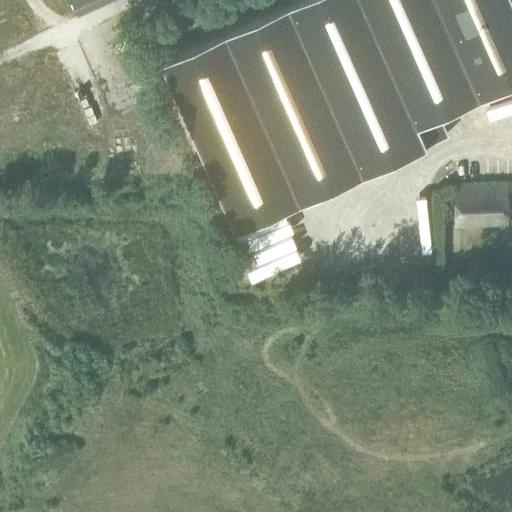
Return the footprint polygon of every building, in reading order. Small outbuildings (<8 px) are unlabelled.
[(291,9),(213,22),(241,192),(320,179),(291,9)] [(459,100),(379,109),(399,283),(479,274),(473,225),(468,185),(459,100)] [(55,178),(79,172),(75,154),(51,160),(55,178)] [(103,353),(78,412),(112,427),(137,367),(103,353)] [(146,372),(122,431),(156,446),(181,385),(146,372)] [(71,430),(47,489),(81,504),(105,444),(71,430)] [(505,511),(511,503),(511,459),(480,437),(464,460),(484,474),(457,511),(505,511)] [(115,448),(90,507),(101,511),(127,511),(149,462),(115,448)] [(70,511),(30,496),(23,511),(70,511)]
